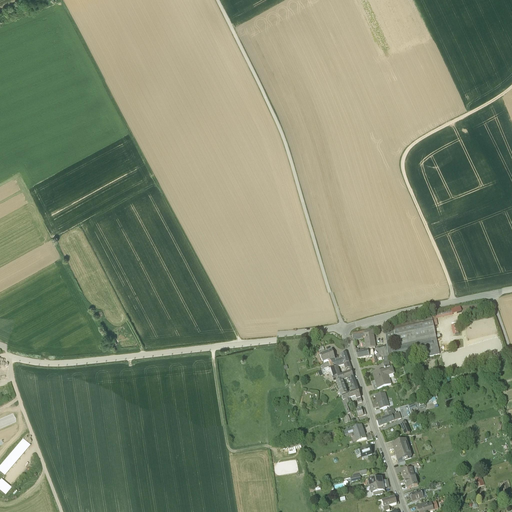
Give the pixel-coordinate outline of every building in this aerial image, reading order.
[(438,326),(437,320),(462,313),(460,308),(451,311),(452,312),(432,317),(435,327),(438,326)] [(432,319),(393,327),(394,331),(396,341),(398,350),(400,358),(427,352),(439,350),(432,319)] [(372,331),(352,335),(354,344),(353,344),(353,345),(354,345),(354,347),(357,347),(356,341),(365,339),(367,350),(375,349),(372,331)] [(397,359),(400,358),(398,350),(395,350),(391,342),(396,341),(394,331),(385,333),(388,358),(396,357),(397,359)] [(356,353),(357,360),(369,358),(372,357),(372,360),(374,359),(373,351),(359,353),(358,350),(355,351),(356,352),(355,352),(355,353),(356,353)] [(440,356),(439,350),(427,352),(428,358),(440,356)] [(330,367),(331,370),(337,368),(340,367),(349,364),(346,354),(341,355),(342,359),(335,361),(332,353),(320,358),(323,366),(328,364),(330,367)] [(318,375),(320,380),(331,376),(339,373),(337,368),(331,370),(322,373),(318,375)] [(375,381),(378,390),(391,385),(388,376),(394,374),(392,368),(372,374),(375,381)] [(340,376),(339,373),(331,376),(332,379),(333,383),(336,382),(336,383),(342,381),(348,379),(353,377),(351,372),(340,376)] [(354,392),(358,391),(353,377),(348,379),(348,380),(346,381),(347,384),(350,383),(354,392)] [(341,397),(347,395),(342,381),(336,383),(341,397)] [(349,394),(351,399),(355,397),(356,400),(358,404),(362,402),(360,398),(360,395),(358,391),(354,392),(349,394)] [(349,399),(351,399),(349,394),(347,395),(341,397),(343,401),(342,401),(347,415),(350,414),(347,406),(351,404),(349,399)] [(376,397),(380,410),(389,407),(384,394),(376,397)] [(409,406),(410,411),(418,409),(418,410),(425,408),(423,401),(409,406)] [(364,408),(356,411),(359,417),(366,415),(364,408)] [(392,416),(394,421),(401,419),(399,415),(398,415),(398,414),(397,415),(396,414),(395,414),(393,409),(384,412),(386,416),(384,417),(384,419),(392,416)] [(377,422),(379,427),(394,421),(392,416),(384,419),(377,422)] [(400,425),(405,436),(410,433),(405,423),(400,425)] [(357,443),(366,440),(364,435),(361,426),(342,432),(343,437),(354,433),(357,443)] [(392,445),(398,463),(411,459),(406,441),(392,445)] [(22,444),(0,469),(0,476),(4,480),(30,450),(22,444)] [(360,450),(363,459),(373,456),(369,447),(360,450)] [(402,473),(404,481),(414,478),(412,470),(402,473)] [(404,481),(407,490),(418,487),(415,477),(414,478),(404,481)] [(481,477),(474,479),(477,488),(484,486),(481,477)] [(370,489),(383,486),(382,482),(381,479),(378,480),(378,478),(369,480),(370,482),(368,482),(370,489)] [(11,492),(0,484),(0,495),(5,499),(11,492)] [(384,490),(383,486),(370,489),(371,495),(373,495),(374,498),(382,496),(382,493),(384,493),(384,490)] [(422,493),(410,496),(412,503),(424,500),(422,493)] [(394,498),(382,502),(384,511),(389,511),(388,508),(396,505),(394,498)]
